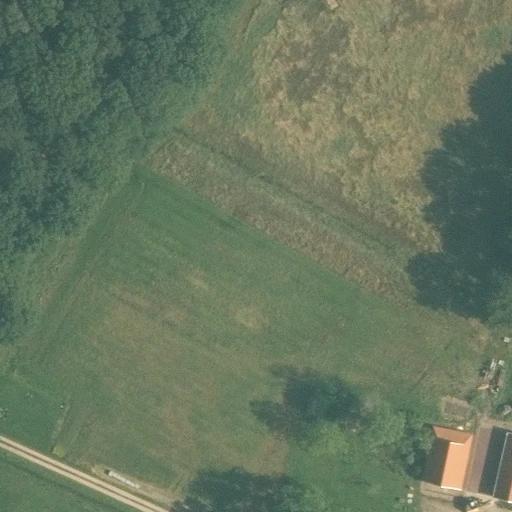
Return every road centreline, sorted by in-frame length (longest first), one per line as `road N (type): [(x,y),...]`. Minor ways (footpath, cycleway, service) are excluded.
road 1 (track): [(146,0),(0,228)]
road 2 (track): [(0,443),(153,511)]
